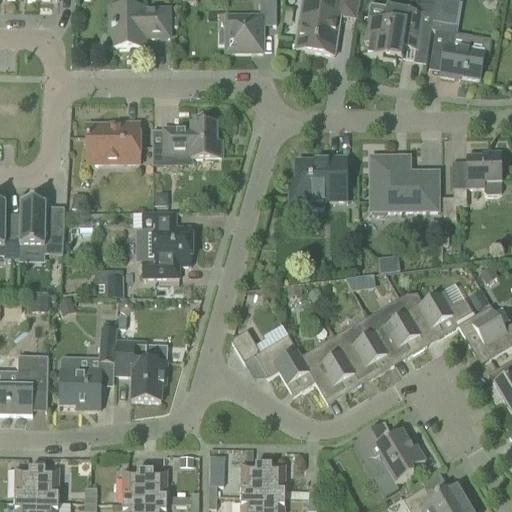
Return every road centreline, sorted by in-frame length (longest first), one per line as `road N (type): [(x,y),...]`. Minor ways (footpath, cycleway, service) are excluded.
road 1 (residential): [(509,511),(434,383),(335,432),(290,429),(207,379)]
road 2 (residential): [(207,379),(271,125)]
road 3 (residential): [(0,446),(184,430),(207,379)]
road 4 (residential): [(271,125),(511,120)]
road 5 (unclassified): [(271,125),(261,101),(227,90),(51,87)]
road 6 (residential): [(51,87),(47,178),(0,178)]
